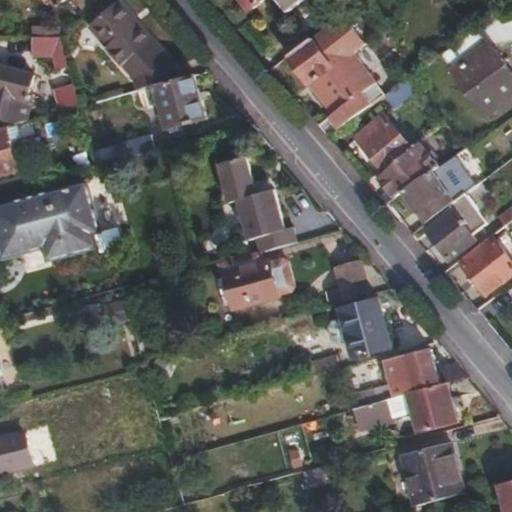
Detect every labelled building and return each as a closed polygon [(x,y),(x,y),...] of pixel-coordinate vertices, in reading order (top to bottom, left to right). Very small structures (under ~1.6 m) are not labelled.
[(123,0),(120,0),(93,26),(129,62),(156,35),(123,0)] [(265,0),(273,0),(283,13),(302,0),(246,0),(253,8),(265,0)] [(331,26),(292,55),(321,94),(340,81),(333,71),(353,57),(331,26)] [(479,31),(443,56),(485,117),(511,98),(511,72),(493,45),(490,47),(479,31)] [(62,37),(34,35),(33,55),(69,66),(62,37)] [(143,88),(178,80),(174,64),(140,72),(143,88)] [(0,119),(17,125),(21,123),(29,121),(36,97),(32,96),(37,79),(0,68),(0,119)] [(178,80),(143,89),(146,103),(161,99),(163,106),(157,108),(159,116),(165,114),(169,129),(208,119),(196,75),(178,80)] [(422,90),(412,78),(387,96),(396,108),(422,90)] [(75,83),(58,88),(64,111),(81,107),(75,83)] [(349,103),(320,123),(330,135),(359,116),(349,103)] [(81,107),(21,123),(25,135),(84,118),(81,107)] [(436,170),(443,166),(423,142),(416,147),(393,119),(390,121),(386,117),(376,125),(380,130),(364,143),(387,171),(380,177),(397,197),(406,191),(436,170)] [(8,127),(0,128),(0,175),(20,170),(8,127)] [(292,243),(278,186),(257,191),(248,153),(218,160),(228,200),(236,198),(246,238),(257,235),(260,250),(292,243)] [(87,185),(0,209),(0,241),(6,261),(47,248),(51,263),(99,251),(94,236),(118,229),(104,167),(84,172),(87,185)] [(460,199),(436,170),(406,191),(431,221),(460,199)] [(431,229),(453,258),(478,240),(456,211),(431,229)] [(511,212),(491,228),(496,235),(511,222),(511,212)] [(511,222),(496,235),(498,238),(499,239),(511,230),(511,222)] [(511,256),(499,239),(498,238),(466,261),(490,293),(511,276),(511,256)] [(260,254),(222,263),(225,274),(229,273),(239,307),(286,294),(285,292),(296,290),(300,285),(293,262),(288,259),(277,262),(276,260),(262,264),(260,254)] [(364,259),(339,267),(349,301),(374,293),(364,259)] [(333,331),(334,338),(389,324),(383,299),(345,308),(350,326),(333,331)] [(325,306),(291,316),(295,328),(328,319),(325,306)] [(389,324),(334,338),(336,346),(354,341),(359,358),(396,348),(389,324)] [(405,341),(408,351),(440,343),(428,330),(409,336),(405,341)] [(409,357),(419,392),(451,384),(470,378),(457,364),(438,369),(434,351),(409,357)] [(339,358),(316,363),(318,375),(342,369),(339,358)] [(350,387),(356,409),(393,399),(389,383),(373,388),(371,381),(350,387)] [(393,399),(356,409),(361,430),(396,421),(400,435),(421,429),(422,432),(461,421),(451,384),(419,392),(393,399)] [(452,444),(405,457),(418,507),(465,494),(452,444)] [(331,465),(307,472),(312,490),(337,483),(331,465)]
